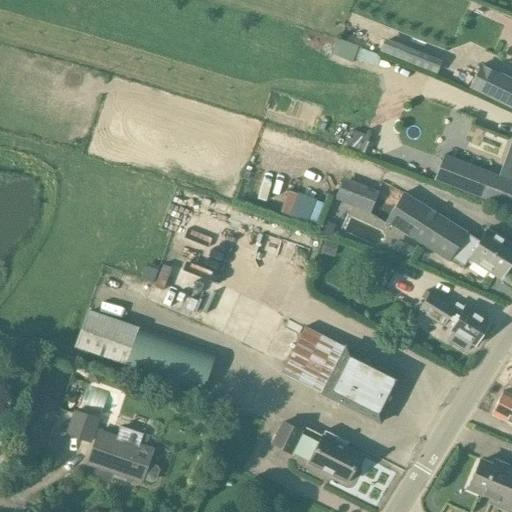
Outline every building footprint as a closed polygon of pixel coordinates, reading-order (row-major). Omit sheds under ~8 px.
[(353,59),(376,67),(380,55),(336,39),(330,56),(352,64),(353,59)] [(358,149),(362,136),(350,131),(345,144),(358,149)] [(435,180),(506,207),(511,191),(511,182),(444,157),(435,180)] [(379,192),(343,178),(335,200),(371,214),(379,192)] [(290,216),(312,224),(321,199),(299,191),(290,216)] [(468,258),(500,279),(511,260),(511,245),(487,229),(479,242),(402,193),(385,222),(461,269),(468,258)] [(418,311),(453,332),(447,340),(466,352),(471,344),(474,346),(489,322),(465,307),(456,302),(454,306),(429,291),(418,311)] [(86,312),(74,346),(83,349),(125,364),(137,329),(86,312)] [(139,324),(137,329),(125,364),(124,368),(202,394),(216,352),(139,324)] [(305,327),(282,372),(281,373),(381,424),(404,377),(359,354),(305,327)] [(511,395),(503,391),(492,414),(511,424),(511,395)] [(29,405),(17,439),(41,447),(53,413),(56,402),(47,399),(33,394),(29,405)] [(97,420),(75,412),(67,435),(90,443),(97,420)] [(301,431),(283,422),(272,445),(290,454),(301,431)] [(99,432),(88,464),(141,482),(142,479),(151,482),(155,480),(158,470),(156,466),(148,463),(152,450),(138,445),(141,434),(121,427),(117,438),(99,432)] [(350,482),(356,471),(353,469),(360,455),(337,443),(339,438),(325,431),(308,463),(346,482),(347,480),(350,482)] [(510,507),(511,501),(511,467),(494,460),(492,466),(479,461),(467,489),(510,507)]
